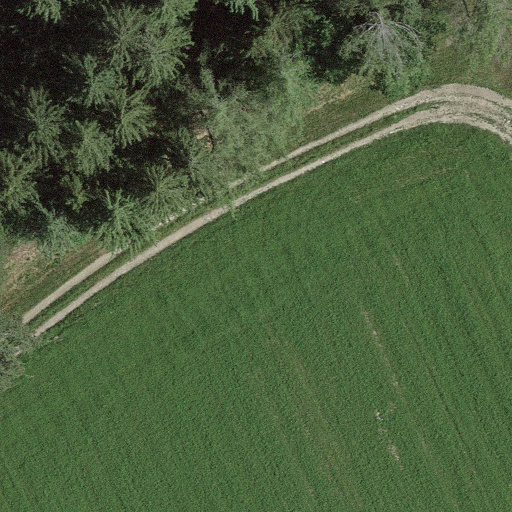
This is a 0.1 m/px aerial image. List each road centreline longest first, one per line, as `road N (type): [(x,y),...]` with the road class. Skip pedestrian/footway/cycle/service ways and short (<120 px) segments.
road 1 (track): [(511,141),(486,115),(423,112),(122,256),(0,348)]
road 2 (track): [(0,194),(185,28),(229,0)]
